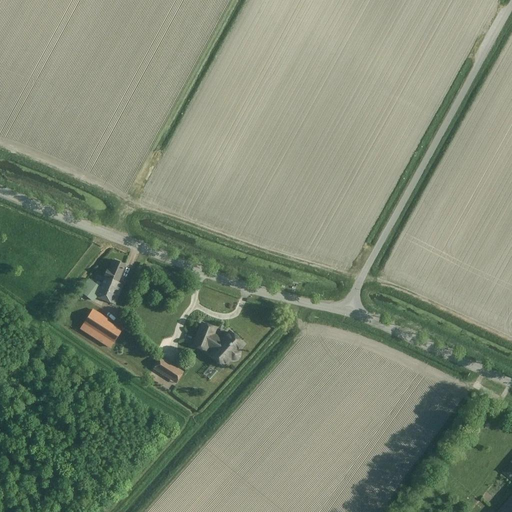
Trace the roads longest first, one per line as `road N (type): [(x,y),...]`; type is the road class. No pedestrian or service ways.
road 1 (tertiary): [(347,312),(280,297),(0,193)]
road 2 (unclassified): [(347,312),(511,3)]
road 3 (tertiary): [(511,384),(347,312)]
